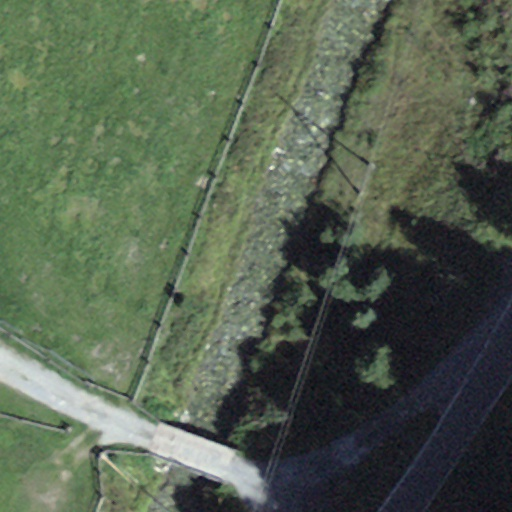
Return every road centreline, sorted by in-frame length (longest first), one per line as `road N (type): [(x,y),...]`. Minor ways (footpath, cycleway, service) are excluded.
road 1 (track): [(282,491),(469,356),(501,356)]
road 2 (tertiary): [(407,511),(511,337)]
road 3 (track): [(282,491),(136,429)]
road 4 (track): [(136,429),(0,362)]
